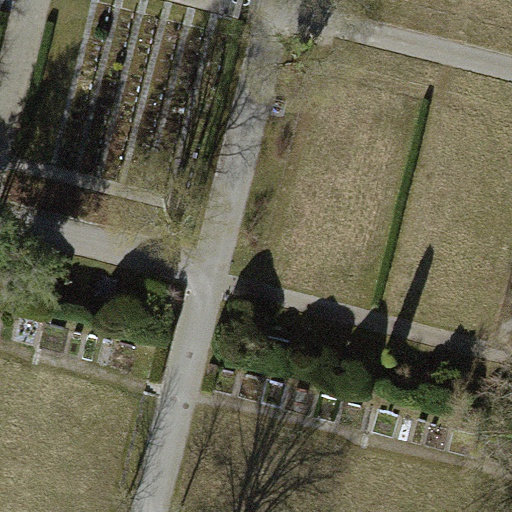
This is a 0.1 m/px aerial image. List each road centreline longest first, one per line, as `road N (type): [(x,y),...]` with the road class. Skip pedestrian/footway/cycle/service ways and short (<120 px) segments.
road 1 (track): [(150,511),(277,0)]
road 2 (track): [(242,0),(511,69)]
road 3 (track): [(0,229),(207,281)]
road 4 (track): [(0,165),(41,0)]
